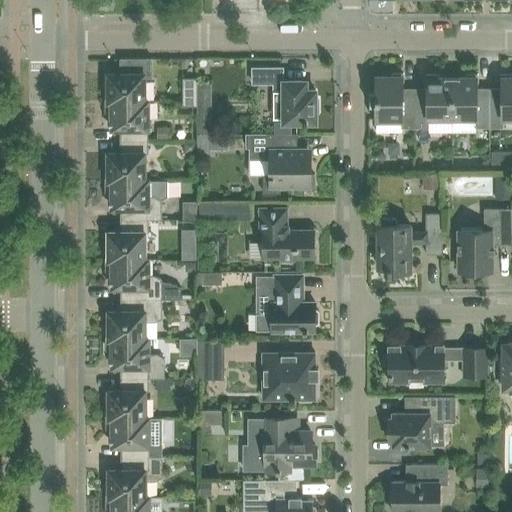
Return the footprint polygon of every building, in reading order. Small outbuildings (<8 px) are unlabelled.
[(109,82),(106,84),(106,100),(145,100),(145,75),(147,75),(153,74),(153,64),(153,58),(121,58),(121,64),(121,72),(109,72),(109,82)] [(254,67),(254,82),(275,82),(275,117),(285,117),(285,120),(292,120),(316,120),(316,111),(319,111),(319,98),(316,98),(316,89),(307,89),(307,80),(284,80),(284,67),(254,67)] [(377,104),(377,119),(377,131),(403,131),(403,127),(416,127),(416,91),(403,91),(403,81),(405,81),(405,73),(392,73),(392,75),(377,75),(377,90),(371,90),(371,104),(377,104)] [(504,117),(511,117),(511,73),(501,73),(502,82),(503,82),(503,87),(490,87),(491,127),(504,127),(504,117)] [(430,117),(453,117),(453,76),(440,77),(440,74),(427,74),(427,82),(428,82),(428,91),(416,91),(416,127),(430,127),(430,117)] [(477,127),(491,127),(490,87),(478,87),(478,82),(479,82),(479,74),(466,74),(466,77),(453,76),(453,117),(477,117),(477,127)] [(183,77),(183,105),(198,105),(198,77),(183,77)] [(121,128),(121,140),(149,140),(149,100),(145,100),(106,100),(106,116),(109,118),(113,118),(112,128),(121,128)] [(198,101),(198,133),(210,133),(212,133),(212,101),(198,101)] [(453,132),(453,117),(430,117),(430,127),(430,133),(453,132)] [(453,117),(453,132),(477,132),(477,127),(477,117),(453,117)] [(291,133),(292,120),(285,120),(275,120),(275,133),(278,133),(291,133)] [(158,126),(158,139),(172,139),(172,126),(158,126)] [(198,133),(198,152),(210,152),(210,133),(198,133)] [(210,133),(210,152),(229,152),(229,133),(212,133),(210,133)] [(260,133),(246,133),(247,148),(250,148),(250,160),(271,159),(271,174),(264,174),(264,192),(281,192),(281,185),(300,185),(300,189),(316,189),(316,173),(312,173),(312,155),(312,149),(306,149),(295,149),(295,141),(295,134),(295,133),(291,133),(278,133),(275,133),(260,133)] [(106,163),(106,179),(149,179),(149,178),(146,178),(145,153),(149,153),(149,140),(121,140),(121,151),(109,151),(109,162),(106,163)] [(185,141),(185,147),(189,152),(197,152),(197,141),(185,141)] [(492,168),(511,167),(511,152),(492,152),(492,168)] [(271,159),(250,160),(250,174),(264,174),(271,174),(271,159)] [(484,160),(480,164),(480,169),(490,169),(490,160),(484,160)] [(439,174),(424,174),(424,189),(439,188),(439,174)] [(511,174),(497,175),(497,186),(511,186),(511,174)] [(121,207),(121,219),(149,219),(162,219),(162,199),(168,196),(168,178),(149,178),(149,179),(106,179),(106,195),(109,197),(113,197),(113,207),(121,207)] [(183,202),(182,219),(197,220),(197,202),(183,202)] [(235,203),(200,203),(200,219),(235,219),(235,203)] [(282,257),(282,259),(296,259),(296,257),(316,257),(316,236),(317,235),(318,234),(318,233),(318,232),(318,231),(318,230),(318,229),(317,228),(317,227),(316,227),(314,226),(313,226),(311,226),(310,227),(309,227),(308,228),(290,228),(290,224),(288,224),(288,207),(261,207),(261,231),(263,231),(263,243),(263,257),(282,257)] [(459,230),(459,250),(459,270),(493,269),(493,243),(511,243),(511,207),(485,207),(485,229),(459,230)] [(382,224),(379,224),(379,266),(389,266),(389,272),(393,272),(393,270),(411,270),(411,241),(428,241),(428,253),(443,253),(443,213),(427,213),(427,231),(411,231),(411,224),(398,224),(396,218),(384,218),(382,224)] [(106,243),(106,258),(146,258),(146,232),(149,232),(149,219),(121,219),(121,231),(109,231),(109,241),(106,243)] [(182,230),(182,251),(187,247),(196,247),(196,230),(182,230)] [(250,257),(263,257),(263,243),(250,243),(250,257)] [(187,247),(182,251),(182,259),(196,259),(196,247),(187,247)] [(121,286),(121,298),(163,298),(182,298),(182,286),(171,281),(163,281),(163,278),(155,274),(150,274),(150,258),(146,258),(106,258),(106,274),(109,276),(113,276),(113,286),(121,286)] [(197,261),(187,261),(187,266),(191,271),(197,271),(197,261)] [(199,271),(198,283),(223,282),(223,271),(199,271)] [(257,330),(296,330),(316,330),(316,324),(319,322),(319,310),(316,307),(316,301),(303,302),(303,275),(276,275),(277,302),(273,302),(273,313),(257,313),(257,330)] [(106,322),(106,338),(150,337),(146,337),(146,321),(155,321),(163,318),(163,298),(121,298),(121,310),(109,310),(109,320),(106,322)] [(122,365),(122,377),(150,377),(165,377),(165,357),(158,353),(150,353),(150,337),(106,338),(107,354),(110,355),(113,355),(113,365),(122,365)] [(225,377),(225,340),(199,340),(199,377),(225,377)] [(511,340),(511,341),(511,343),(504,343),(504,357),(499,357),(500,377),(500,381),(504,381),(504,388),(511,388),(511,391),(511,340)] [(489,375),(488,367),(488,347),(464,347),(445,347),(445,343),(428,343),(426,343),(407,343),(407,344),(389,344),(390,354),(386,356),(386,368),(390,370),(390,381),(411,381),(411,385),(424,385),(424,381),(445,381),(445,359),(464,359),(464,375),(489,375)] [(264,352),(264,376),(264,398),(274,398),(291,398),(291,400),(297,400),(297,398),(301,398),(301,400),(312,400),(312,398),(316,398),(316,394),(319,393),(319,382),(316,382),(316,380),(321,380),(321,366),(316,366),(316,352),(296,352),(264,352)] [(107,401),(107,417),(146,417),(146,390),(150,390),(150,377),(122,377),(122,389),(110,389),(110,399),(107,401)] [(171,378),(156,378),(156,389),(171,389),(171,378)] [(390,429),(390,438),(394,440),(394,445),(414,445),(432,445),(431,421),(445,421),(456,421),(456,395),(445,395),(405,395),(405,411),(393,411),(390,411),(390,429)] [(200,423),(225,423),(225,409),(200,409),(200,423)] [(146,417),(107,417),(107,433),(110,435),(113,435),(113,445),(122,445),(122,456),(150,456),(161,456),(162,456),(162,444),(162,417),(146,417)] [(243,444),(243,469),(268,469),(271,469),(291,469),(291,463),(316,463),(316,460),(319,458),(319,450),(316,447),(316,444),(311,444),(311,430),(298,430),(298,418),(278,418),(268,418),(268,428),(268,444),(243,444)] [(487,453),(479,453),(479,463),(487,463),(487,453)] [(107,480),(107,496),(150,496),(150,495),(147,495),(147,480),(156,480),(161,477),(161,456),(150,456),(122,456),(122,468),(110,468),(110,478),(107,480)] [(449,463),(432,463),(412,463),(412,477),(409,480),(393,480),(393,489),(390,491),(390,501),(394,503),(394,511),(418,511),(432,511),(441,511),(441,484),(449,483),(449,463)] [(490,467),(477,467),(477,487),(490,487),(490,467)] [(316,511),(316,506),(314,505),(314,498),(303,498),(303,496),(297,496),(297,479),(244,479),(244,511),(277,511),(276,511),(316,511)] [(212,481),(200,481),(200,494),(212,494),(212,481)] [(155,511),(156,511),(150,511),(150,496),(107,496),(107,511),(155,511)]
